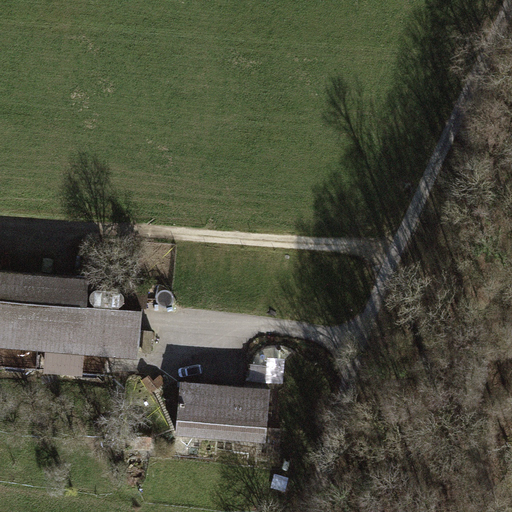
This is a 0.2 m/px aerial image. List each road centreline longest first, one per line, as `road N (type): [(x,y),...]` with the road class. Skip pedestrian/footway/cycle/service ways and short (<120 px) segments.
road 1 (unclassified): [(319,511),(362,337),(392,258),(511,8)]
road 2 (track): [(0,222),(392,258)]
road 3 (track): [(150,315),(362,337)]
